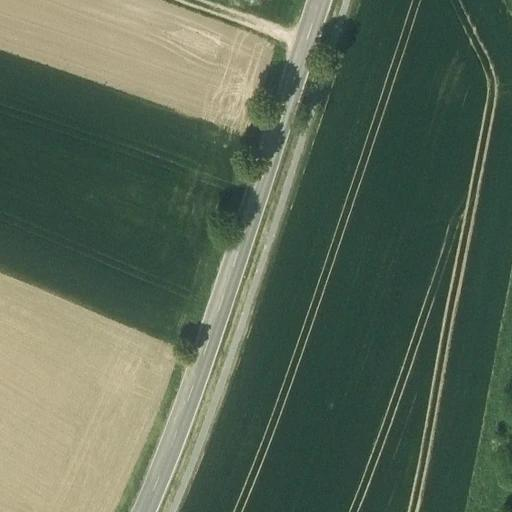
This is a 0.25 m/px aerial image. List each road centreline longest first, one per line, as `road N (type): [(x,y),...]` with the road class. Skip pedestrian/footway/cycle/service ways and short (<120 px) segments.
road 1 (tertiary): [(136,511),(173,426),(317,0)]
road 2 (track): [(302,43),(176,0)]
